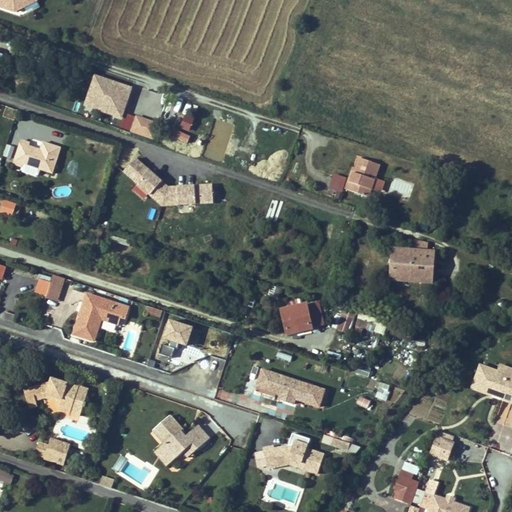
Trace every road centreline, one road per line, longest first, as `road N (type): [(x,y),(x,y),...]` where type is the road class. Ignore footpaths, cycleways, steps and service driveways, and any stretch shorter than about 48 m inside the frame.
road 1 (unknown): [(0,254),(292,349)]
road 2 (unknown): [(0,452),(194,511)]
